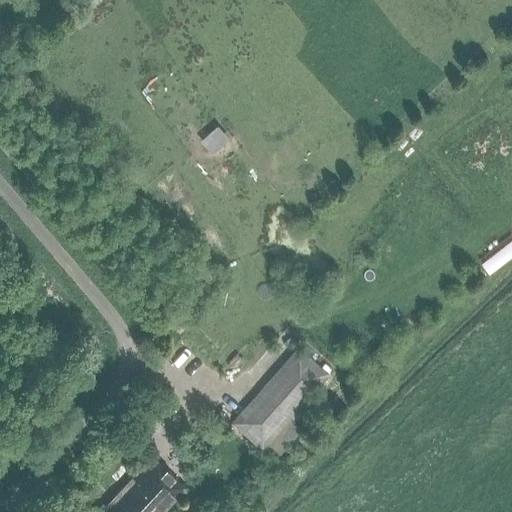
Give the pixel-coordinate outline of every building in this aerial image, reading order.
[(219,123),(202,139),(214,152),(231,136),(219,123)] [(511,240),(482,264),(489,274),(511,256),(511,240)] [(297,347),(231,423),(262,450),(276,434),(328,375),(297,347)] [(151,458),(106,504),(104,507),(102,504),(94,511),(165,511),(185,491),(151,458)] [(233,490),(223,501),(233,510),(243,499),(233,490)]
